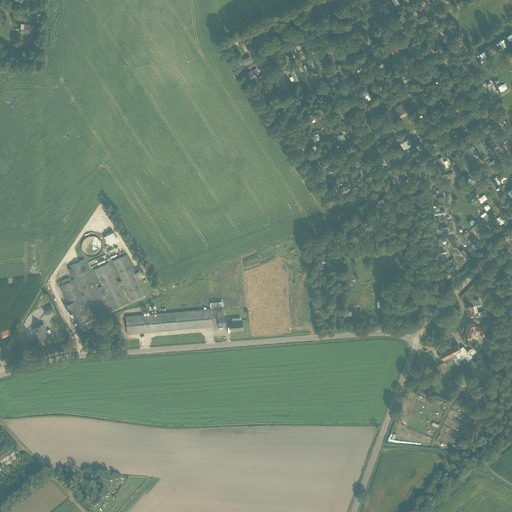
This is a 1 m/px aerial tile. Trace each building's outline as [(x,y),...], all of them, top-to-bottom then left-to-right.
[(424,1),(420,3),(426,12),(429,10),(428,8),(428,7),(424,1)] [(322,10),(319,2),(312,5),(315,13),(322,10)] [(387,4),(381,8),(385,16),(392,13),(387,4)] [(412,6),(409,8),(414,18),(418,16),(416,13),(412,6)] [(370,19),(369,20),(371,23),(378,19),(373,10),(372,10),(371,11),(370,12),(372,16),(373,18),(370,19)] [(402,15),(397,20),(400,24),(401,23),(403,22),(406,25),(405,26),(406,27),(410,23),(402,15)] [(268,21),(265,22),(266,24),(269,31),(270,33),(273,32),(271,29),(275,28),(271,21),(269,23),(268,21)] [(21,24),(20,32),(33,33),(34,25),(21,24)] [(387,24),(383,26),(388,35),(392,33),(390,31),(388,26),(387,24)] [(253,32),(258,43),(266,39),(261,29),(253,32)] [(373,29),(370,31),(375,39),(378,38),(378,37),(376,34),(373,29)] [(245,33),(238,36),(241,44),(248,41),(245,33)] [(365,34),(359,37),(363,43),(369,40),(365,34)] [(229,39),(224,41),(226,45),(228,48),(233,45),(234,46),(238,45),(234,36),(230,38),(229,37),(228,38),(229,39)] [(297,39),(293,42),(296,50),(307,45),(303,37),(297,39)] [(414,38),(405,43),(409,49),(417,44),(414,38)] [(436,40),(430,44),(434,51),(440,48),(437,43),(436,40)] [(397,44),(390,48),(391,51),(393,50),(395,54),(398,52),(399,53),(401,52),(397,44)] [(339,48),(325,55),(329,62),(331,61),(335,58),(334,56),(338,53),(340,56),(343,54),(339,48)] [(378,53),(373,56),(378,67),(382,66),(381,63),(383,62),(381,59),(380,60),(379,57),(380,57),(378,53)] [(451,55),(445,59),(442,61),(448,69),(457,63),(451,55)] [(249,57),(241,61),(242,63),(243,63),(244,66),(252,62),(249,57)] [(316,59),(312,61),(315,67),(317,71),(321,69),(316,59)] [(359,61),(353,65),(356,70),(362,66),(359,61)] [(305,64),(301,66),(301,67),(304,72),(306,76),(310,74),(305,64)] [(256,69),(247,73),(249,77),(251,75),(258,72),(256,69)] [(420,74),(422,78),(432,73),(430,69),(420,74)] [(293,70),(290,72),(292,76),(294,79),(295,82),(298,80),(293,70)] [(397,75),(401,82),(410,77),(407,70),(397,75)] [(281,76),(278,78),(280,82),(283,88),(286,86),(281,76)] [(384,80),(387,86),(393,84),(390,77),(384,80)] [(263,81),(254,85),(256,89),(265,84),(263,81)] [(328,81),(324,83),(330,93),(333,91),(330,85),(328,81)] [(441,95),(446,103),(451,100),(446,92),(441,95)] [(432,102),(427,104),(431,112),(441,106),(437,99),(432,102)] [(372,103),(363,109),(368,116),(374,112),(371,108),(374,107),(372,103)] [(395,108),(399,115),(405,112),(402,105),(395,108)] [(329,106),(321,110),(324,115),(327,114),(326,113),(325,111),(330,109),(329,106)] [(421,113),(424,118),(428,116),(423,108),(413,113),(415,117),(421,113)] [(477,115),(482,122),(489,118),(484,110),(482,111),(478,113),(479,113),(477,115)] [(459,122),(463,129),(470,126),(467,118),(459,122)] [(451,124),(447,127),(452,137),(457,135),(451,124)] [(400,143),(404,150),(412,146),(408,139),(400,143)] [(300,147),(294,150),(296,154),(306,148),(304,145),(300,147)] [(354,158),(352,159),(354,164),(355,163),(357,167),(366,162),(365,160),(362,161),(356,164),(355,161),(354,158)] [(322,165),(321,166),(322,169),(323,168),(334,163),(333,160),(330,161),(326,163),(322,165)] [(316,163),(310,167),(313,172),(317,170),(318,172),(321,171),(316,163)] [(488,173),(482,176),(487,185),(498,179),(497,176),(494,177),(492,174),(489,175),(488,173)] [(327,195),(325,196),(326,199),(333,196),(333,195),(335,194),(333,187),(330,188),(328,189),(330,194),(327,195)] [(436,193),(432,194),(433,203),(444,201),(444,197),(439,198),(437,198),(436,193)] [(440,223),(436,223),(437,233),(448,231),(448,227),(443,227),(440,228),(440,223)] [(103,237),(107,244),(117,240),(113,232),(103,237)] [(80,244),(80,246),(80,248),(81,250),(82,252),(83,254),(84,255),(86,257),(88,257),(90,258),(92,258),(94,257),(96,257),(98,255),(100,254),(101,252),(102,250),(103,248),(103,246),(103,244),(102,242),(101,240),(100,239),(98,237),(96,236),(94,235),(92,235),(90,235),(88,235),(86,236),(84,237),(83,239),(82,240),(81,242),(80,244)] [(126,255),(112,262),(121,281),(122,283),(131,302),(145,296),(137,279),(143,277),(140,270),(135,273),(126,255)] [(106,295),(101,286),(98,288),(84,259),(71,266),(85,296),(88,303),(96,319),(110,313),(102,296),(106,295)] [(122,283),(121,281),(117,282),(108,263),(94,270),(101,286),(106,295),(113,311),(127,304),(118,285),(122,283)] [(88,303),(85,296),(82,297),(74,279),(71,281),(69,277),(61,281),(62,285),(60,286),(68,304),(67,305),(70,311),(71,311),(76,320),(78,326),(79,327),(81,326),(84,330),(95,325),(93,320),(86,304),(88,303)] [(411,287),(414,289),(417,293),(415,295),(412,298),(419,305),(424,299),(420,295),(419,294),(422,292),(414,284),(411,287)] [(503,286),(493,288),(494,294),(499,293),(504,292),(503,286)] [(505,295),(499,297),(501,304),(510,302),(508,295),(505,295)] [(471,306),(467,307),(469,315),(471,314),(472,318),(476,317),(476,318),(486,316),(485,311),(478,313),(476,305),(479,304),(478,299),(477,300),(477,299),(475,300),(471,301),(470,301),(470,300),(469,300),(471,306)] [(48,304),(39,308),(43,316),(51,312),(48,304)] [(126,317),(127,329),(127,334),(212,327),(211,309),(126,317)] [(217,310),(218,318),(218,326),(226,326),(225,318),(224,318),(223,310),(217,310)] [(494,326),(501,322),(499,319),(497,320),(495,318),(491,321),(494,326)] [(229,321),(230,326),(230,331),(242,330),(242,323),(241,320),(229,321)] [(464,336),(469,337),(478,340),(480,335),(479,334),(485,335),(489,325),(484,323),(483,327),(482,327),(481,328),(475,326),(476,325),(468,322),(464,336)] [(37,335),(39,339),(48,334),(46,330),(45,331),(42,325),(35,328),(38,334),(37,335)] [(0,329),(0,336),(8,333),(6,327),(0,329)] [(458,344),(453,347),(458,357),(462,354),(468,361),(473,357),(463,346),(460,349),(458,344)] [(458,357),(453,347),(447,350),(452,359),(457,357),(458,358),(458,357)] [(452,359),(447,350),(441,353),(444,359),(443,359),(443,360),(444,363),(451,360),(452,359)] [(437,365),(442,374),(446,371),(442,363),(437,365)] [(459,377),(453,394),(456,395),(459,386),(465,387),(467,379),(459,377)] [(480,388),(477,391),(486,400),(490,396),(486,392),(485,393),(480,388)] [(9,460),(15,456),(12,452),(6,456),(9,460)] [(109,479),(106,485),(112,488),(114,482),(109,479)]
